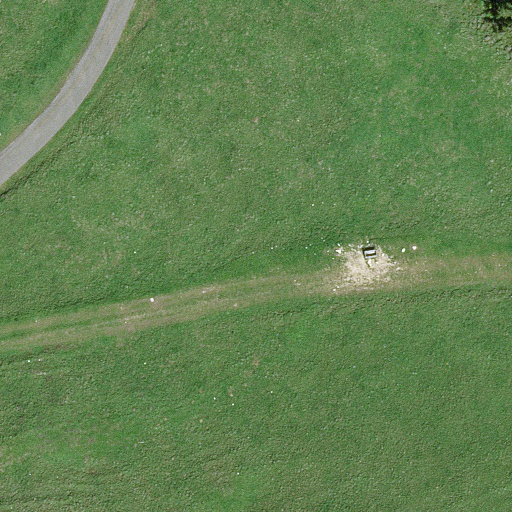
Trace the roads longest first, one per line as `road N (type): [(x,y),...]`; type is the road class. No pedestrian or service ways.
road 1 (track): [(0,333),(435,257),(511,256)]
road 2 (unclassified): [(0,169),(65,103),(121,0)]
